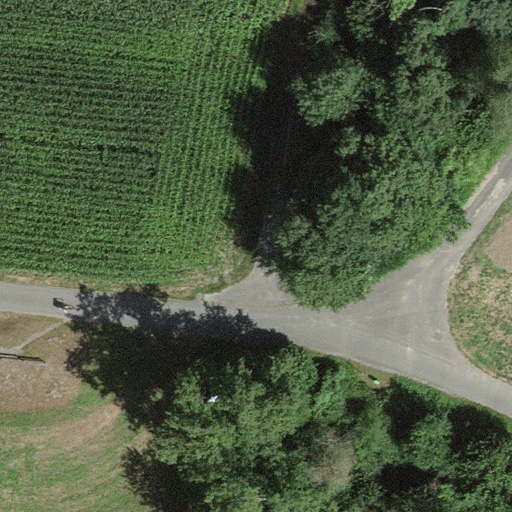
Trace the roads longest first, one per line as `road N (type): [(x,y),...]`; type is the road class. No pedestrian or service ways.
road 1 (track): [(312,0),(274,148),(256,323)]
road 2 (track): [(256,323),(0,296)]
road 3 (track): [(511,141),(461,208),(395,343)]
road 4 (track): [(395,343),(256,323)]
road 5 (track): [(511,403),(395,343)]
